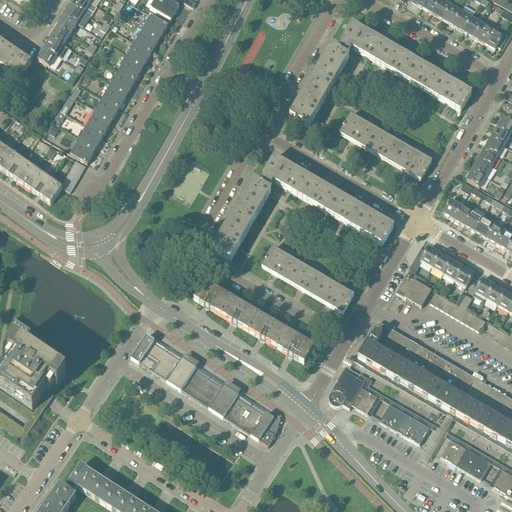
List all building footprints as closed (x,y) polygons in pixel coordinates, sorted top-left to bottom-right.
[(90,6),(81,0),(75,0),(70,8),(83,16),(90,6)] [(149,11),(151,12),(170,23),(179,9),(164,0),(155,0),(150,9),(149,11)] [(421,11),(427,0),(413,0),(411,5),(421,11)] [(432,17),(440,2),(436,0),(427,0),(421,11),(432,17)] [(483,1),(480,6),(486,9),(489,5),(483,1)] [(440,2),(432,17),(442,23),(451,8),(440,2)] [(504,11),(508,5),(502,2),(498,7),(504,11)] [(63,19),(77,27),(83,16),(70,8),(63,19)] [(453,29),(461,14),(451,8),(442,23),(453,29)] [(497,9),(494,14),(501,18),(504,13),(497,9)] [(504,13),(501,18),(507,21),(510,17),(504,13)] [(463,35),(472,20),(461,14),(453,29),(463,35)] [(108,16),(105,23),(111,26),(115,20),(108,16)] [(69,157),(87,167),(168,28),(150,18),(70,157),(70,156),(69,157)] [(77,27),(63,19),(57,29),(70,38),(77,27)] [(474,41),(482,26),(472,20),(463,35),(474,41)] [(484,47),(492,32),(482,26),(474,41),(484,47)] [(353,52),(363,34),(351,27),(341,45),(342,46),(337,55),(330,51),(289,120),(308,131),(348,61),(346,60),(351,52),(353,52)] [(496,27),(492,32),(484,47),(495,53),(497,50),(499,52),(500,52),(507,41),(503,39),(497,35),(500,30),(496,27)] [(70,38),(57,29),(50,40),(63,48),(64,48),(70,38)] [(353,52),(380,68),(390,50),(363,34),(353,52)] [(69,52),(64,48),(63,48),(50,40),(43,51),(57,59),(62,62),(69,52)] [(0,69),(19,83),(31,66),(0,44),(0,69)] [(380,68),(406,84),(417,65),(390,50),(380,68)] [(57,59),(43,51),(37,62),(50,70),(57,59)] [(417,65),(406,84),(433,99),(444,81),(417,65)] [(444,81),(433,99),(460,115),(471,96),(444,81)] [(76,90),(71,99),(75,102),(81,93),(76,90)] [(65,106),(70,110),(75,102),(70,99),(69,99),(65,106)] [(60,114),(65,118),(66,117),(70,110),(65,106),(60,114)] [(60,114),(53,125),(58,129),(65,118),(60,114)] [(339,136),(340,136),(366,152),(377,133),(350,118),(339,136)] [(496,131),(510,139),(511,134),(511,125),(502,120),(496,131)] [(53,128),(49,136),(54,139),(59,131),(53,128)] [(510,139),(496,131),(490,141),(504,149),(510,139)] [(366,152),(382,161),(393,167),(404,149),(377,133),(366,152)] [(504,149),(490,141),(484,151),(498,159),(504,149)] [(0,172),(50,207),(62,191),(60,190),(0,148),(0,172)] [(393,167),(409,177),(420,183),(431,165),(404,149),(393,167)] [(50,150),(47,156),(52,159),(56,154),(50,150)] [(498,159),(484,151),(478,162),(492,170),(498,159)] [(275,186),(286,167),(274,160),(263,179),(264,179),(259,188),(252,184),(244,198),(262,209),(270,195),(268,193),(273,185),(275,186)] [(492,170),(478,162),(472,172),(486,180),(492,170)] [(85,170),(75,164),(72,169),(82,175),(85,170)] [(313,183),(297,174),(286,167),(275,186),(302,202),(313,183)] [(69,174),(79,180),(82,175),(72,169),(69,174)] [(466,183),(479,191),(486,180),(472,172),(466,183)] [(66,180),(76,186),(79,180),(69,174),(66,180)] [(503,184),(503,185),(508,187),(511,181),(506,178),(503,184)] [(63,185),(73,190),(76,186),(66,180),(63,185)] [(340,199),(324,190),(313,183),(302,202),(329,217),(340,199)] [(62,191),(70,196),(73,190),(63,185),(60,190),(62,191)] [(464,185),(460,192),(468,197),(470,195),(473,190),(464,185)] [(473,190),(470,195),(476,198),(479,194),(473,190)] [(498,193),(494,200),(499,202),(502,196),(498,193)] [(503,199),(508,202),(511,196),(507,193),(503,199)] [(246,236),(262,209),(244,198),(228,226),(246,236)] [(491,207),(493,202),(487,198),(484,203),(491,207)] [(366,214),(351,205),(340,199),(329,217),(356,233),(366,214)] [(454,222),(462,209),(451,202),(443,216),(454,222)] [(501,213),(504,208),(493,202),(491,207),(501,213)] [(504,208),(501,213),(507,216),(510,212),(504,208)] [(462,209),(454,222),(464,229),(472,215),(462,209)] [(393,230),(377,221),(366,214),(356,233),(382,248),(393,230)] [(474,234),(482,221),(472,215),(464,229),(474,234)] [(485,241),(493,227),(482,221),(474,234),(485,241)] [(246,236),(228,226),(212,253),(230,264),(246,236)] [(495,247),(503,233),(493,227),(485,241),(495,247)] [(506,253),(511,242),(511,238),(503,233),(495,247),(506,253)] [(431,271),(440,257),(428,250),(420,264),(431,271)] [(272,251),(262,269),(342,316),(353,298),(272,251)] [(443,278),(451,264),(440,257),(431,271),(443,278)] [(454,284),(462,270),(451,264),(443,278),(454,284)] [(462,270),(454,284),(465,291),(474,277),(462,270)] [(410,281),(422,288),(424,284),(425,283),(414,277),(413,276),(411,279),(410,281)] [(410,281),(406,279),(401,287),(396,296),(403,300),(404,301),(420,310),(421,310),(425,304),(431,293),(427,291),(422,288),(410,281)] [(485,302),(494,288),(482,282),(474,296),(485,302)] [(203,284),(192,302),(304,366),(314,349),(203,284)] [(497,309),(505,295),(494,288),(485,302),(497,309)] [(434,309),(440,298),(435,295),(429,306),(434,309)] [(508,316),(511,309),(511,298),(505,295),(497,309),(508,316)] [(461,296),(455,307),(460,310),(467,299),(461,296)] [(445,301),(440,298),(434,309),(439,312),(445,301)] [(472,302),(467,299),(460,310),(465,313),(472,302)] [(450,304),(445,301),(439,312),(444,315),(450,304)] [(455,307),(450,304),(444,315),(449,318),(455,307)] [(460,310),(455,307),(449,318),(454,321),(460,310)] [(465,313),(460,310),(454,321),(459,323),(465,313)] [(470,316),(465,313),(459,323),(464,326),(470,316)] [(475,319),(470,316),(464,326),(469,329),(475,319)] [(476,319),(475,319),(469,329),(474,332),(480,322),(476,319)] [(5,355),(7,356),(14,361),(9,368),(0,380),(0,391),(33,414),(46,393),(50,387),(58,392),(66,380),(35,358),(45,343),(45,342),(43,345),(13,325),(14,321),(5,355)] [(481,323),(480,322),(474,332),(479,335),(485,325),(481,322),(481,323)] [(357,361),(399,386),(421,350),(378,325),(374,333),(375,334),(368,347),(366,346),(357,361)] [(489,327),(483,338),(487,340),(493,330),(493,329),(489,327)] [(499,333),(498,332),(493,330),(487,340),(493,343),(499,333)] [(499,333),(493,343),(498,346),(504,336),(499,333)] [(498,346),(503,349),(509,339),(504,336),(498,346)] [(154,366),(149,373),(153,376),(166,356),(152,347),(153,344),(146,339),(131,363),(138,367),(143,359),(154,366)] [(508,352),(511,344),(511,340),(509,339),(503,349),(508,352)] [(399,386),(413,394),(435,358),(421,350),(399,386)] [(167,385),(180,365),(166,356),(153,376),(167,385)] [(413,394),(427,402),(448,366),(435,358),(413,394)] [(143,359),(138,367),(139,367),(149,373),(154,366),(143,359)] [(167,385),(166,385),(180,394),(181,394),(209,412),(208,412),(222,422),(223,421),(236,401),(237,399),(223,389),(222,392),(194,374),(195,371),(181,362),(180,365),(167,385)] [(427,402),(455,418),(476,382),(448,366),(427,402)] [(349,412),(351,409),(361,392),(365,385),(343,373),(329,397),(330,397),(329,398),(329,400),(328,402),(329,404),(329,406),(330,408),(332,409),(333,410),(336,410),(338,410),(340,410),(342,409),(342,408),(349,412)] [(455,418),(469,427),(490,390),(476,382),(455,418)] [(469,427),(483,435),(504,398),(490,390),(469,427)] [(361,392),(351,409),(367,418),(377,401),(361,392)] [(483,435),(511,451),(511,449),(511,402),(504,398),(483,435)] [(237,430),(250,410),(236,401),(223,421),(237,430)] [(389,408),(379,425),(419,448),(429,431),(389,408)] [(251,439),(264,419),(250,410),(237,430),(251,439)] [(264,419),(251,439),(267,450),(274,439),(273,438),(277,425),(278,423),(278,422),(277,419),(276,418),(275,418),(273,417),(271,417),(270,418),(269,419),(265,417),(264,419)] [(450,443),(440,461),(480,484),(490,466),(450,443)] [(59,488),(54,496),(43,511),(67,511),(76,500),(72,498),(77,491),(81,493),(92,476),(80,468),(69,485),(70,486),(65,493),(59,488)] [(508,500),(511,493),(511,479),(502,474),(492,491),(508,500)] [(117,492),(99,480),(92,476),(81,493),(106,509),(117,492)] [(140,511),(142,509),(124,497),(117,492),(106,509),(109,511),(140,511)]
